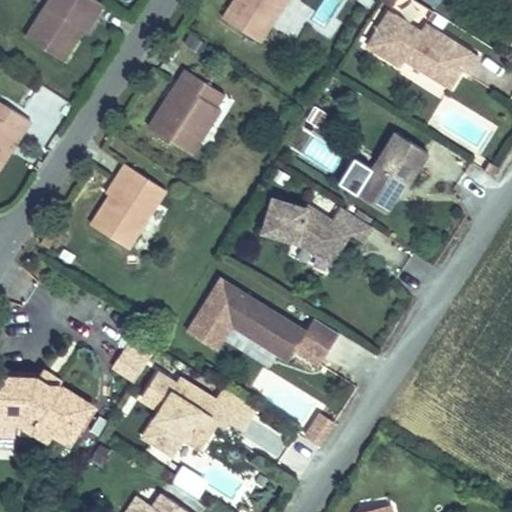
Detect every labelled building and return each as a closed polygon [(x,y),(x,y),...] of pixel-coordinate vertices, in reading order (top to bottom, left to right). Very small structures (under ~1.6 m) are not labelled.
[(63,61),(81,31),(91,15),(95,17),(103,4),(97,0),(49,0),(25,38),(63,61)] [(260,42),(286,0),(234,0),(223,18),(260,42)] [(479,57),(425,24),(421,31),(388,11),(367,45),(401,66),(405,59),(407,56),(414,60),(412,64),(450,87),(461,69),(469,74),(479,57)] [(84,33),(95,17),(91,15),(81,31),(84,33)] [(199,53),(206,44),(195,36),(189,46),(199,53)] [(191,154),(221,109),(216,106),(204,98),(212,85),(186,69),(177,82),(184,87),(172,105),(165,100),(149,127),(191,154)] [(172,105),(184,87),(177,82),(165,100),(172,105)] [(216,106),(225,93),(212,85),(204,98),(216,106)] [(59,117),(66,107),(59,101),(51,111),(59,117)] [(4,147),(15,129),(22,134),(30,120),(5,103),(0,111),(0,168),(10,152),(4,147)] [(10,152),(22,134),(15,129),(4,147),(10,152)] [(408,183),(428,152),(395,132),(357,194),(386,212),(405,181),(408,183)] [(492,176),(498,167),(489,161),(483,170),(492,176)] [(128,249),(166,189),(125,164),(117,177),(120,180),(110,195),(91,225),(128,249)] [(110,195),(120,180),(117,177),(106,193),(110,195)] [(363,242),(372,226),(339,206),(331,220),(307,205),(305,207),(273,198),(262,231),(289,239),(290,235),(296,237),(295,241),(318,255),(327,240),(339,248),(349,233),(363,242)] [(49,248),(57,235),(48,230),(40,242),(49,248)] [(339,248),(327,240),(318,255),(330,263),(339,248)] [(305,331),(221,278),(188,331),(216,349),(233,323),(289,358),(296,349),(319,364),(339,333),(314,317),(305,331)] [(89,302),(82,314),(110,330),(116,319),(89,302)] [(146,363),(157,346),(136,333),(125,349),(146,363)] [(135,381),(146,363),(125,349),(113,367),(135,381)] [(59,385),(62,381),(43,369),(37,377),(48,384),(59,385)] [(224,426),(241,398),(225,387),(217,400),(180,377),(177,383),(159,373),(143,398),(144,399),(161,410),(144,436),(172,453),(183,437),(200,447),(210,431),(203,427),(210,417),(216,421),(224,426)] [(92,406),(59,385),(48,384),(37,377),(0,376),(0,420),(15,421),(46,440),(51,432),(69,444),(92,406)] [(319,448),(336,424),(320,413),(303,437),(319,448)] [(210,431),(216,421),(210,417),(203,427),(210,431)] [(0,432),(14,434),(15,421),(0,420),(0,432)] [(102,466),(112,452),(101,444),(91,459),(102,466)] [(190,493),(195,484),(187,479),(182,488),(190,493)] [(191,511),(162,493),(153,506),(148,502),(141,511),(191,511)] [(141,511),(148,502),(137,495),(125,511),(141,511)]
